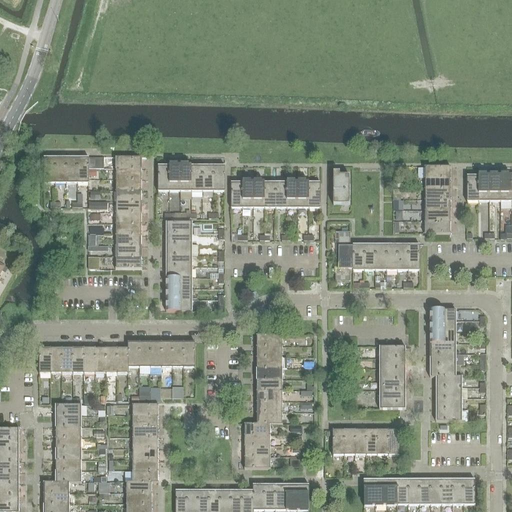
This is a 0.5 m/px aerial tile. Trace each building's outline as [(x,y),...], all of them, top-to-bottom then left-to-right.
[(44,159),(44,186),(44,185),(55,185),(55,186),(55,159),(55,160),(44,160),(44,159)] [(56,159),(55,159),(55,186),(55,185),(66,185),(66,186),(66,159),(66,160),(55,160),(56,159)] [(67,159),(66,159),(66,186),(67,186),(67,185),(77,185),(77,186),(77,159),(77,160),(67,160),(67,159)] [(89,186),(89,171),(89,170),(89,160),(89,159),(88,159),(88,160),(78,160),(78,159),(77,159),(77,186),(78,186),(78,185),(88,185),(88,186),(89,186)] [(115,171),(142,171),(141,171),(141,160),(142,160),(142,159),(115,159),(115,160),(116,160),(116,171),(115,171)] [(158,167),(158,188),(158,194),(159,194),(159,193),(169,193),(169,194),(169,167),(169,168),(158,168),(158,167)] [(169,167),(169,194),(169,193),(180,193),(180,194),(180,167),(180,168),(169,168),(169,167)] [(180,167),(180,194),(180,193),(191,193),(191,194),(191,167),(191,168),(180,168),(180,167)] [(191,167),(191,194),(192,194),(192,193),(202,193),(202,194),(202,167),(202,168),(191,168),(191,167)] [(203,167),(202,167),(202,194),(203,194),(203,193),(213,193),(213,194),(213,167),(213,168),(203,168),(203,167)] [(225,194),(225,185),(225,167),(224,167),(224,168),(214,168),(214,167),(213,167),(213,194),(214,194),(214,193),(224,193),(224,194),(225,194)] [(424,179),(424,180),(451,180),(451,179),(450,179),(450,169),(451,169),(424,169),(425,169),(425,179),(424,179)] [(142,171),(115,171),(116,171),(116,182),(115,182),(142,182),(141,182),(141,171),(142,171)] [(340,174),(333,174),(333,207),(350,207),(350,178),(340,178),(340,174)] [(467,178),(467,188),(467,204),(468,204),(468,203),(478,203),(478,204),(478,178),(478,179),(467,179),(467,178)] [(489,204),(489,178),(478,178),(478,204),(478,203),(489,203),(489,204)] [(500,204),(500,178),(489,178),(489,204),(489,203),(500,203),(500,204)] [(511,204),(511,178),(500,178),(500,204),(501,204),(501,203),(511,203),(511,204)] [(451,180),(424,180),(425,180),(425,190),(424,190),(424,191),(451,191),(451,190),(450,190),(450,180),(451,180)] [(142,182),(115,182),(116,182),(116,193),(115,193),(142,193),(141,193),(141,182),(142,182)] [(243,211),(242,184),(242,185),(232,185),(232,184),(231,184),(231,188),(231,211),(232,211),(232,210),(242,210),(242,211),(243,211)] [(253,211),(254,211),(254,184),(253,184),(253,185),(243,185),(243,184),(242,184),(243,211),(243,210),(253,210),(253,211)] [(254,184),(254,211),(254,210),(264,210),(264,211),(265,211),(265,184),(264,184),(264,185),(254,185),(254,184)] [(276,211),(276,184),(275,184),(275,185),(265,185),(265,184),(265,211),(265,210),(275,210),(275,211),(276,211)] [(287,211),(287,184),(287,185),(276,185),(276,184),(276,211),(276,210),(287,210),(287,211)] [(298,211),(298,184),(298,185),(287,185),(287,184),(287,211),(287,210),(298,210),(298,211)] [(298,184),(298,211),(298,210),(309,210),(309,211),(309,184),(309,185),(298,185),(298,184)] [(319,210),(319,211),(320,211),(320,206),(320,200),(320,184),(319,184),(319,185),(309,185),(309,184),(309,211),(309,210),(319,210)] [(451,191),(424,191),(425,191),(425,202),(424,202),(451,202),(450,202),(450,191),(451,191)] [(142,193),(115,193),(116,193),(116,204),(115,204),(142,204),(141,204),(141,193),(142,193)] [(451,202),(424,202),(425,202),(425,213),(424,213),(451,213),(450,213),(450,202),(451,202)] [(142,204),(115,204),(116,204),(116,215),(115,215),(142,215),(141,215),(141,204),(142,204)] [(451,213),(424,213),(425,213),(425,224),(424,224),(451,224),(450,224),(450,213),(451,213)] [(142,215),(115,215),(116,215),(116,226),(115,226),(142,226),(141,226),(141,215),(142,215)] [(192,224),(166,224),(166,225),(167,225),(167,235),(166,235),(192,235),(191,235),(191,225),(192,225),(192,224)] [(424,235),(451,235),(450,235),(450,224),(451,224),(424,224),(425,224),(425,235),(424,235)] [(142,226),(115,226),(116,226),(116,237),(115,237),(142,237),(141,237),(141,226),(142,226)] [(338,260),(352,260),(352,248),(350,248),(350,234),(335,234),(339,234),(338,260)] [(166,246),(192,246),(191,246),(191,236),(192,236),(192,235),(166,235),(166,236),(167,236),(167,246),(166,246)] [(142,237),(115,237),(116,237),(116,248),(115,248),(142,248),(141,248),(141,237),(142,237)] [(166,258),(192,258),(192,257),(191,257),(191,247),(192,247),(192,246),(166,246),(166,247),(167,247),(167,257),(166,257),(166,258)] [(353,271),(353,273),(353,272),(363,272),(363,273),(364,273),(364,246),(364,247),(353,247),(353,246),(353,248),(352,248),(352,260),(352,271),(353,271)] [(364,246),(364,273),(364,272),(375,272),(375,273),(375,246),(375,247),(364,247),(364,246)] [(375,246),(375,273),(375,272),(386,272),(386,273),(386,246),(386,247),(375,247),(375,246)] [(386,246),(386,273),(386,272),(397,272),(397,273),(397,246),(397,247),(386,247),(386,246)] [(397,246),(397,273),(397,272),(408,272),(408,273),(408,246),(408,247),(397,247),(397,246)] [(419,272),(419,273),(420,273),(420,246),(419,246),(419,247),(408,247),(408,246),(408,273),(408,272),(419,272)] [(115,259),(142,259),(141,259),(141,248),(142,248),(115,248),(116,248),(116,259),(115,259)] [(192,258),(166,258),(167,258),(167,268),(166,268),(166,269),(192,269),(192,268),(191,268),(191,258),(192,258)] [(89,259),(89,271),(97,271),(97,259),(89,259)] [(116,259),(116,270),(116,271),(142,271),(142,270),(141,270),(141,259),(142,259),(115,259),(116,259)] [(352,271),(352,260),(338,260),(338,270),(335,270),(335,283),(350,283),(350,271),(352,271)] [(166,280),(192,280),(192,279),(191,279),(191,269),(192,269),(166,269),(166,279),(166,280)] [(192,280),(166,280),(166,291),(192,291),(191,291),(191,280),(192,280)] [(166,302),(192,302),(191,302),(191,291),(192,291),(166,291),(166,302)] [(166,313),(192,313),(191,313),(191,302),(192,302),(166,302),(166,313)] [(429,312),(429,313),(430,313),(430,323),(429,323),(456,323),(455,323),(455,313),(456,313),(456,312),(429,312)] [(456,323),(429,323),(430,323),(430,334),(429,334),(456,334),(455,334),(455,323),(456,323)] [(456,334),(429,334),(430,334),(430,345),(429,345),(456,345),(455,345),(455,334),(456,334)] [(256,348),(282,348),(282,347),(282,337),(282,336),(256,336),(256,337),(257,337),(257,348),(256,348)] [(128,343),(128,350),(128,369),(139,369),(139,370),(139,343),(139,344),(129,344),(129,343),(128,343)] [(150,370),(150,343),(150,344),(139,344),(139,343),(139,370),(139,369),(150,369),(150,370)] [(150,343),(150,370),(151,370),(151,369),(161,369),(161,370),(161,343),(161,344),(150,344),(150,343)] [(161,343),(161,370),(162,370),(162,369),(172,369),(172,370),(173,370),(172,343),(172,344),(162,344),(162,343),(161,343)] [(184,370),(184,343),(183,343),(183,344),(173,344),(173,343),(172,343),(173,370),(173,369),(183,369),(183,370),(184,370)] [(184,369),(194,369),(194,370),(195,370),(195,344),(195,343),(194,343),(194,344),(184,344),(184,343),(184,370),(184,369)] [(456,345),(429,345),(429,346),(430,346),(430,356),(429,356),(456,356),(455,356),(455,346),(456,346),(456,345)] [(256,359),(282,359),(282,348),(256,348),(257,348),(257,359),(256,359)] [(406,361),(406,348),(379,348),(379,361),(406,361)] [(51,376),(51,349),(50,349),(50,350),(40,350),(40,349),(39,349),(39,376),(40,376),(40,375),(50,375),(50,376),(51,376)] [(61,376),(62,376),(62,349),(61,349),(61,350),(51,350),(51,349),(51,376),(51,375),(61,375),(61,376)] [(73,376),(73,349),(72,349),(72,350),(62,350),(62,349),(62,376),(62,375),(72,375),(72,376),(73,376)] [(73,349),(73,376),(73,375),(83,375),(83,376),(84,376),(84,349),(83,349),(83,350),(73,350),(73,349)] [(84,349),(84,376),(84,375),(95,375),(95,376),(95,349),(94,349),(94,350),(84,350),(84,349)] [(95,349),(95,376),(95,375),(106,375),(106,349),(105,349),(105,350),(95,350),(95,349)] [(106,349),(106,375),(117,375),(117,349),(117,350),(106,350),(106,349)] [(128,375),(128,369),(128,350),(117,350),(117,349),(117,375),(127,375),(128,375)] [(429,368),(456,367),(455,367),(455,357),(456,357),(456,356),(429,356),(429,357),(430,357),(430,367),(429,367),(429,368)] [(256,370),(282,370),(283,370),(286,370),(286,359),(282,359),(256,359),(257,359),(257,370),(256,370)] [(379,361),(379,373),(406,373),(406,361),(379,361)] [(429,379),(436,379),(455,379),(455,368),(456,368),(456,367),(429,368),(430,368),(430,378),(429,378),(429,379)] [(282,370),(256,370),(257,370),(257,381),(256,381),(283,381),(282,381),(282,370)] [(379,373),(379,386),(406,386),(406,373),(379,373)] [(462,379),(455,379),(436,379),(436,389),(435,389),(435,390),(462,390),(462,389),(461,389),(461,380),(462,380),(462,379)] [(256,392),(283,392),(282,392),(282,381),(283,381),(256,381),(257,381),(257,392),(256,392)] [(379,386),(379,398),(406,398),(406,386),(379,386)] [(435,401),(462,401),(462,400),(461,400),(461,390),(462,390),(435,390),(436,390),(436,401),(435,401)] [(256,403),(283,403),(282,403),(282,393),(283,393),(283,392),(256,392),(256,393),(257,393),(257,403),(256,403)] [(150,393),(139,393),(139,404),(150,403),(150,393)] [(160,393),(150,393),(151,403),(160,403),(160,393)] [(84,397),(84,406),(94,406),(94,397),(84,397)] [(379,398),(379,411),(406,411),(406,398),(379,398)] [(462,401),(435,401),(436,401),(436,412),(435,412),(462,412),(461,412),(461,401),(462,401)] [(283,404),(283,403),(256,403),(256,404),(257,404),(257,414),(256,414),(256,415),(283,415),(283,414),(282,414),(282,404),(283,404)] [(158,406),(158,405),(132,406),(133,406),(133,417),(132,417),(158,417),(158,406)] [(82,407),(82,406),(55,406),(55,407),(56,407),(56,413),(56,417),(55,417),(82,417),(81,417),(81,407),(82,407)] [(435,423),(462,423),(462,422),(461,422),(461,412),(462,412),(435,412),(436,412),(436,422),(435,422),(435,423)] [(283,415),(256,415),(257,415),(257,426),(270,426),(283,426),(283,425),(282,425),(282,415),(283,415)] [(82,417),(55,417),(55,418),(56,418),(56,424),(56,428),(55,428),(82,428),(81,428),(81,418),(82,418),(82,417)] [(158,417),(132,417),(133,417),(133,428),(132,428),(159,428),(158,428),(158,417)] [(244,437),(271,437),(270,437),(270,426),(257,426),(244,426),(245,426),(245,437),(244,437)] [(82,428),(55,428),(55,429),(56,429),(56,439),(55,439),(82,439),(81,439),(81,429),(82,429),(82,428)] [(132,439),(159,439),(158,439),(158,428),(159,428),(132,428),(133,428),(133,439),(132,439)] [(20,430),(19,430),(0,429),(0,441),(20,441),(19,441),(19,430),(20,430)] [(333,431),(332,431),(332,432),(332,458),(333,458),(333,457),(343,457),(343,458),(344,458),(343,431),(343,432),(333,432),(333,431)] [(355,458),(355,431),(354,431),(354,432),(344,432),(344,431),(343,431),(344,458),(344,457),(354,457),(354,458),(355,458)] [(366,458),(366,431),(365,431),(365,432),(355,432),(355,431),(355,458),(355,457),(365,457),(365,458),(366,458)] [(377,458),(377,431),(376,431),(376,432),(366,432),(366,431),(366,458),(366,457),(376,457),(376,458),(377,458)] [(377,431),(377,458),(377,457),(388,457),(388,458),(388,431),(387,431),(387,432),(377,432),(377,431)] [(388,431),(388,458),(388,457),(399,457),(399,458),(399,431),(398,431),(398,432),(388,432),(388,431)] [(271,437),(244,437),(245,437),(245,448),(244,448),(271,448),(270,448),(270,437),(271,437)] [(55,450),(55,451),(82,450),(81,450),(81,440),(82,440),(82,439),(55,439),(55,440),(56,440),(56,450),(55,450)] [(132,450),(159,450),(158,450),(158,439),(159,439),(132,439),(133,439),(133,450),(132,450)] [(0,452),(20,452),(19,452),(19,442),(20,442),(20,441),(0,441),(0,452)] [(244,459),(271,459),(270,459),(270,448),(271,448),(244,448),(244,449),(245,449),(245,459),(244,459)] [(55,461),(55,462),(82,462),(82,461),(81,461),(81,451),(82,451),(82,450),(55,451),(56,451),(56,461),(55,461)] [(159,450),(132,450),(132,451),(133,451),(133,461),(132,461),(159,461),(158,461),(158,450),(159,450)] [(20,453),(20,452),(0,452),(0,463),(20,463),(19,463),(19,453),(20,453)] [(244,470),(244,471),(252,471),(270,471),(271,471),(271,470),(270,470),(270,460),(271,460),(271,459),(244,459),(244,460),(245,460),(245,470),(244,470)] [(159,461),(132,461),(132,462),(133,462),(133,472),(132,472),(159,472),(158,472),(158,461),(159,461)] [(300,469),(300,461),(290,461),(290,469),(300,469)] [(55,473),(82,473),(82,472),(81,472),(81,462),(82,462),(55,462),(56,462),(56,472),(55,472),(55,473)] [(20,463),(0,463),(0,474),(19,475),(19,474),(19,464),(20,463)] [(151,484),(159,484),(159,483),(158,483),(158,473),(159,473),(159,472),(132,472),(132,473),(133,473),(133,484),(151,484)] [(56,473),(56,484),(69,484),(82,484),(82,483),(81,483),(81,473),(82,473),(55,473),(56,473)] [(0,485),(19,486),(19,485),(19,475),(0,474),(0,485)] [(363,481),(363,486),(363,508),(364,508),(364,507),(374,507),(374,508),(375,508),(375,481),(374,481),(374,482),(364,482),(364,481),(363,481)] [(386,508),(386,481),(385,481),(385,482),(375,482),(375,481),(375,508),(375,507),(385,507),(385,508),(386,508)] [(397,508),(397,481),(396,481),(396,482),(386,482),(386,481),(386,508),(386,507),(397,507),(397,508)] [(397,481),(397,508),(397,507),(408,507),(408,508),(408,481),(408,482),(397,482),(397,481)] [(419,508),(419,481),(419,482),(408,482),(408,481),(408,508),(408,507),(419,507),(419,508)] [(419,481),(419,508),(419,507),(430,507),(430,508),(430,481),(430,482),(419,482),(419,481)] [(441,508),(441,481),(441,482),(430,482),(430,481),(430,508),(430,507),(441,507),(441,508)] [(452,508),(452,481),(452,482),(441,482),(441,481),(441,508),(441,507),(452,507),(452,508)] [(452,481),(452,508),(453,508),(453,507),(463,507),(463,508),(463,481),(463,482),(452,482),(452,481)] [(475,508),(475,481),(473,481),(473,482),(464,482),(464,481),(463,481),(463,508),(464,508),(464,507),(474,507),(474,508),(475,508)] [(69,495),(69,484),(56,484),(43,484),(43,485),(44,485),(44,495),(43,495),(69,495)] [(151,484),(133,484),(126,484),(126,485),(127,485),(127,495),(126,495),(152,495),(151,495),(151,484)] [(19,486),(0,485),(0,496),(19,497),(19,496),(19,486)] [(99,485),(99,492),(99,495),(107,495),(107,485),(99,485)] [(253,487),(253,488),(253,493),(252,511),(253,511),(263,511),(264,486),(263,486),(263,487),(253,487),(253,486),(253,487)] [(274,511),(275,486),(275,487),(264,487),(264,486),(263,511),(264,511),(274,511)] [(275,486),(274,511),(275,511),(285,511),(286,486),(286,487),(275,487),(275,486)] [(296,511),(297,486),(297,487),(286,487),(286,486),(285,511),(296,511)] [(308,511),(309,490),(309,487),(308,487),(297,487),(297,486),(296,511),(308,511)] [(175,492),(174,511),(186,511),(186,492),(186,493),(176,493),(176,492),(175,492)] [(197,511),(197,492),(197,493),(187,493),(187,492),(186,492),(186,511),(197,511)] [(198,492),(197,492),(197,511),(208,511),(208,492),(208,493),(198,493),(198,492)] [(219,511),(219,492),(219,493),(209,493),(209,492),(208,492),(208,511),(219,511)] [(220,492),(219,492),(219,511),(230,511),(231,492),(230,492),(230,493),(220,493),(220,492)] [(231,492),(230,511),(241,511),(242,492),(241,492),(241,493),(231,493),(231,492)] [(252,511),(253,493),(242,493),(242,492),(241,511),(252,511)] [(69,495),(43,495),(43,496),(44,496),(44,506),(43,506),(69,506),(69,496),(69,495)] [(126,506),(152,506),(151,506),(151,495),(152,495),(126,495),(127,495),(127,506),(126,506)] [(0,508),(19,508),(19,497),(0,496),(0,508)]
